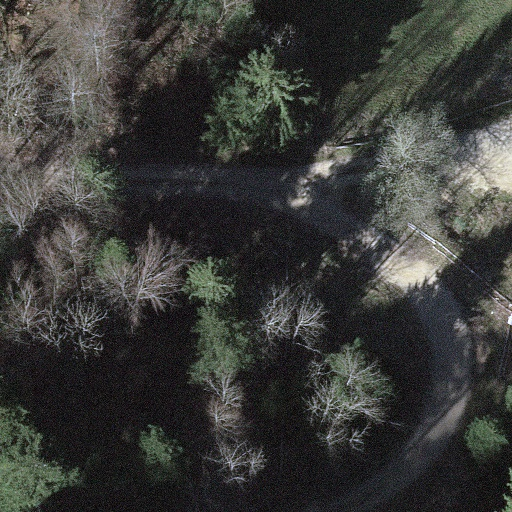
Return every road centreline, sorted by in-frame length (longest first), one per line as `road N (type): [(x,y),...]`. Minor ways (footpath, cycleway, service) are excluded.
road 1 (track): [(346,511),(392,487),(443,424),(459,336),(447,298),(423,263),(353,227),(242,187),(0,166)]
road 2 (track): [(275,196),(411,164),(511,181)]
